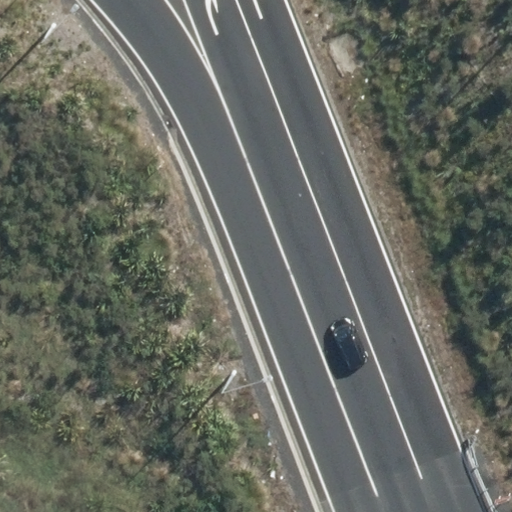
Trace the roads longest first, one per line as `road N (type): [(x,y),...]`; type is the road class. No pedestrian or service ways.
road 1 (motorway): [(407,511),(280,185)]
road 2 (motorway): [(280,185),(138,0)]
road 3 (motorway): [(280,185),(220,0)]
